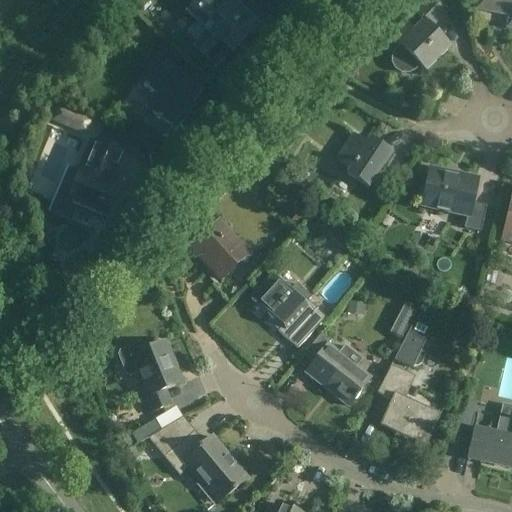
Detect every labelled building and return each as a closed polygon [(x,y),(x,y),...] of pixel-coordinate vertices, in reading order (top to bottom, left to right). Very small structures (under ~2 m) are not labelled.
[(228,0),(223,6),(216,0),(197,0),(185,13),(194,21),(184,32),(197,45),(194,48),(214,67),(229,51),(231,53),(257,25),(229,0),(228,0)] [(442,14),(428,0),(417,0),(408,9),(413,14),(390,37),(399,46),(394,51),(391,57),(391,65),(394,71),(401,74),(408,74),(414,71),(419,67),(423,72),(447,49),(427,28),(442,14)] [(511,0),(479,0),(478,10),(510,17),(508,28),(511,29),(511,0)] [(202,92),(162,61),(142,88),(153,96),(144,108),(172,129),(191,104),(192,105),(202,92)] [(129,141),(102,128),(95,143),(82,173),(79,172),(65,205),(111,225),(125,192),(109,185),(122,154),(129,141)] [(366,145),(352,135),(335,161),(348,170),(345,175),(367,190),(391,154),(369,140),(366,145)] [(456,180),(429,174),(422,207),(466,218),(463,229),(480,233),(486,207),(471,204),(476,180),(457,176),(456,180)] [(511,194),(502,240),(511,242),(511,194)] [(248,254),(219,222),(189,250),(219,282),(248,254)] [(352,241),(332,225),(323,236),(343,252),(352,241)] [(47,247),(44,237),(34,239),(37,250),(47,247)] [(288,290),(273,276),(251,300),(281,328),(277,332),(296,350),(326,318),(307,301),(310,297),(295,283),(288,290)] [(411,326),(393,360),(412,369),(412,368),(417,367),(420,365),(423,358),(423,353),(420,350),(428,334),(425,332),(426,330),(416,325),(415,328),(411,326)] [(330,341),(320,333),(303,355),(312,362),(303,373),(346,408),(368,380),(326,347),(330,341)] [(173,371),(162,344),(143,352),(130,346),(118,351),(116,355),(124,375),(129,376),(137,373),(147,397),(140,400),(146,415),(170,405),(164,391),(182,384),(176,370),(173,371)] [(413,378),(389,367),(374,394),(389,401),(377,428),(424,449),(438,416),(403,400),(413,378)] [(511,407),(511,408),(504,435),(474,429),(467,459),(511,469),(511,407)] [(156,433),(145,439),(161,459),(172,471),(181,463),(216,505),(246,480),(211,439),(203,445),(192,433),(182,420),(171,426),(156,433)]
